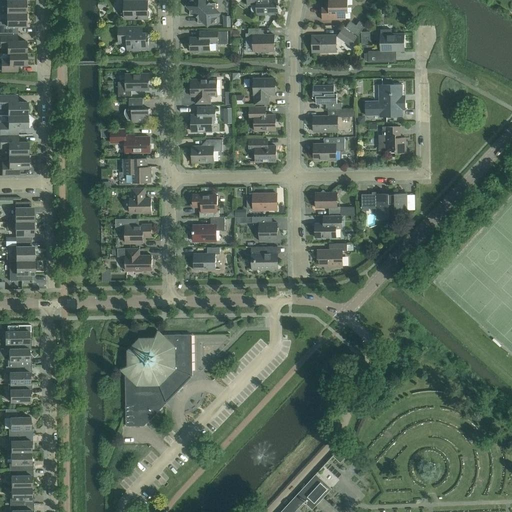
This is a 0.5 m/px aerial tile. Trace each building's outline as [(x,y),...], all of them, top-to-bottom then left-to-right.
[(7,13),(26,13),(25,0),(17,0),(0,0),(0,5),(7,5),(7,13)] [(127,0),(128,1),(124,1),(124,19),(148,19),(147,1),(146,1),(145,0),(127,0)] [(196,15),(198,17),(198,23),(216,23),(215,4),(209,4),(208,2),(207,0),(189,0),(190,16),(196,15)] [(247,0),(247,5),(256,5),(257,15),(278,15),(277,0),(247,0)] [(345,13),(348,13),(347,0),(328,0),(329,8),(322,8),(322,20),(346,20),(345,13)] [(26,13),(7,13),(7,22),(0,22),(0,33),(18,33),(17,26),(26,26),(26,13)] [(358,36),(365,25),(359,21),(356,26),(350,21),(346,27),(358,36)] [(132,27),(118,27),(119,43),(127,43),(127,50),(148,50),(148,33),(143,33),(142,27),(132,27)] [(350,45),(356,37),(343,28),(338,37),(350,45)] [(248,32),(246,32),(246,43),(253,42),(253,52),(274,51),(274,35),(261,35),(260,29),(248,29),(248,32)] [(380,51),(377,51),(368,51),(368,63),(393,62),(392,52),(404,51),(404,34),(391,34),(391,30),(381,30),(381,34),(380,34),(380,51)] [(199,38),(190,38),(190,52),(193,52),(194,53),(198,53),(200,52),(210,51),(210,42),(217,42),(217,44),(228,44),(228,31),(217,32),(203,32),(199,32),(199,38)] [(9,53),(26,53),(26,41),(13,41),(13,35),(0,35),(0,47),(7,47),(7,54),(9,54),(9,53)] [(336,52),(336,36),(312,36),(312,52),(336,52)] [(9,53),(9,54),(9,60),(1,60),(1,72),(15,71),(14,65),(26,65),(26,53),(9,53)] [(118,82),(118,96),(131,96),(131,90),(149,90),(149,74),(126,74),(126,82),(118,82)] [(195,93),(195,104),(210,104),(210,96),(217,96),(217,79),(191,80),(191,93),(195,93)] [(254,95),(255,105),(269,105),(268,95),(275,95),(275,79),(253,79),(254,95)] [(403,117),(402,110),(405,110),(405,101),(402,101),(402,85),(381,85),(382,101),(365,102),(365,116),(379,115),(379,117),(403,117)] [(328,110),(342,110),(341,103),(337,103),(337,93),(334,93),(334,86),(313,86),(313,96),(316,96),(316,104),(328,104),(328,110)] [(231,94),(230,103),(244,104),(244,95),(231,94)] [(8,115),(27,115),(27,102),(17,102),(17,96),(0,95),(0,108),(8,108),(8,115)] [(124,111),(124,113),(124,115),(125,116),(126,118),(127,119),(128,120),(130,120),(132,120),(132,123),(149,122),(149,109),(143,109),(143,98),(129,99),(129,110),(125,110),(124,111)] [(249,107),(249,119),(254,119),(254,131),(276,130),(275,115),(266,115),(265,107),(249,107)] [(212,131),(212,124),(213,124),(215,123),(214,108),(201,108),(201,115),(191,115),(192,132),(212,131)] [(342,110),(328,110),(328,116),(313,116),(314,132),(337,132),(337,117),(355,117),(355,110),(342,110)] [(27,115),(8,115),(8,123),(0,123),(0,135),(18,135),(17,128),(27,128),(27,115)] [(400,127),(386,127),(382,127),(382,135),(379,135),(379,144),(386,144),(386,151),(395,151),(395,153),(406,153),(406,138),(396,138),(396,133),(400,133),(400,127)] [(150,152),(150,137),(135,137),(135,135),(126,135),(125,129),(111,129),(111,143),(125,143),(125,153),(150,152)] [(18,142),(18,135),(0,135),(0,137),(0,148),(9,148),(9,155),(28,155),(28,142),(18,142)] [(314,161),(336,161),(336,151),(345,151),(344,138),(332,138),(332,144),(314,144),(314,161)] [(263,139),(249,139),(249,151),(255,151),(255,162),(276,162),(276,146),(263,146),(263,139)] [(192,147),(192,163),(214,162),(213,151),(223,151),(222,140),(206,140),(206,147),(192,147)] [(28,155),(9,155),(9,163),(2,163),(2,175),(19,175),(19,168),(28,168),(28,155)] [(147,158),(121,159),(119,159),(119,168),(121,168),(121,173),(119,173),(119,185),(134,185),(134,183),(150,182),(150,167),(147,167),(147,158)] [(144,199),(144,189),(132,189),(132,199),(130,199),(130,213),(151,213),(151,199),(144,199)] [(316,193),(316,208),(329,208),(329,214),(341,214),(341,207),(337,207),(337,193),(326,193),(323,190),(320,193),(316,193)] [(407,193),(385,194),(386,202),(388,202),(388,206),(385,210),(379,210),(379,211),(379,219),(395,219),(395,210),(407,210),(407,193)] [(247,196),(247,208),(253,208),(253,210),(277,210),(277,194),(253,194),(253,196),(247,196)] [(386,202),(385,194),(361,194),(362,211),(369,211),(369,208),(376,208),(376,211),(379,211),(379,210),(385,210),(388,206),(388,202),(386,202)] [(211,218),(219,217),(219,211),(217,211),(217,195),(202,196),(202,195),(192,195),(193,206),(199,206),(199,218),(211,218)] [(15,222),(33,222),(33,213),(31,213),(31,202),(15,202),(15,208),(15,222)] [(336,229),(342,229),(342,216),(327,216),(327,223),(315,224),(315,238),(336,238),(336,229)] [(225,217),(219,217),(211,218),(211,225),(193,225),(193,242),(216,241),(216,230),(225,230),(225,217)] [(277,241),(277,223),(272,223),(272,217),(252,217),(252,223),(259,223),(259,241),(277,241)] [(143,237),(151,237),(151,225),(139,225),(139,219),(115,219),(116,229),(125,229),(125,243),(143,243),(143,237)] [(16,235),(16,237),(5,237),(5,242),(31,241),(31,230),(33,230),(33,222),(15,222),(16,235)] [(31,241),(5,242),(6,246),(16,246),(16,247),(16,261),(34,261),(33,252),(31,252),(31,241)] [(318,259),(320,259),(320,266),(329,266),(329,268),(342,268),(342,251),(347,251),(347,244),(333,244),(333,250),(318,250),(318,259)] [(258,270),(259,269),(278,269),(278,254),(273,254),(273,247),(246,247),(246,248),(251,248),(251,255),(252,255),(252,260),(250,262),(249,263),(249,265),(249,267),(250,269),(252,270),(254,271),(256,271),(258,270)] [(193,254),(194,270),(216,270),(215,254),(220,254),(220,248),(207,248),(207,253),(193,254)] [(139,249),(126,249),(118,249),(118,256),(125,256),(126,271),(134,271),(134,272),(143,272),(143,271),(152,271),(151,255),(139,256),(139,249)] [(34,261),(16,261),(9,261),(9,281),(32,280),(32,269),(34,269),(34,261)] [(8,325),(8,332),(5,332),(5,343),(7,343),(7,350),(9,349),(29,349),(31,349),(31,343),(29,343),(29,332),(30,332),(30,325),(8,325)] [(160,402),(164,406),(192,376),(192,335),(162,335),(159,331),(158,331),(155,338),(150,343),(142,343),(133,352),(133,361),(128,366),(121,369),(121,370),(125,373),(126,403),(160,402)] [(9,349),(9,360),(7,360),(8,366),(8,367),(31,366),(31,360),(29,360),(29,349),(9,349)] [(8,367),(8,366),(6,366),(6,373),(9,373),(10,384),(30,384),(30,383),(30,373),(31,373),(31,366),(8,367)] [(10,384),(8,384),(8,390),(10,390),(10,402),(30,401),(30,390),(32,390),(31,383),(30,383),(30,384),(10,384)] [(160,402),(126,403),(126,426),(144,426),(164,406),(160,402)] [(9,435),(32,435),(32,429),(30,429),(30,417),(10,417),(10,429),(9,429),(9,435)] [(32,441),(32,435),(9,435),(9,442),(11,442),(11,453),(31,452),(31,441),(32,441)] [(333,456),(335,458),(340,463),(341,463),(351,452),(348,449),(343,445),(333,456)] [(31,452),(11,453),(11,464),(9,464),(9,470),(33,470),(33,463),(31,463),(31,452)] [(33,476),(33,470),(9,470),(9,476),(11,476),(11,487),(31,487),(31,476),(33,476)] [(302,489),(286,507),(291,511),(294,511),(304,502),(312,510),(332,489),(316,474),(305,486),(304,485),(301,488),(302,489)] [(31,487),(11,487),(11,498),(10,499),(10,505),(33,504),(33,498),(31,498),(31,487)]
